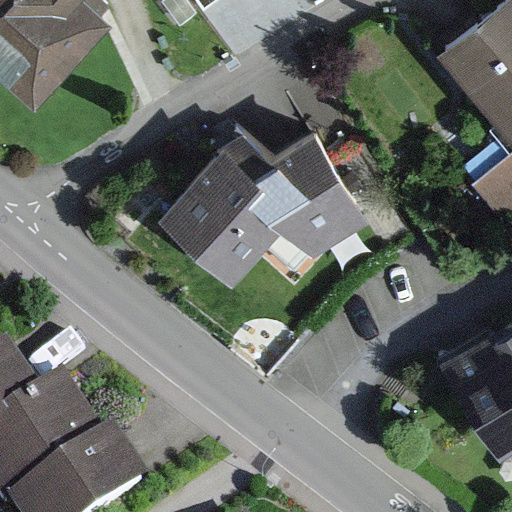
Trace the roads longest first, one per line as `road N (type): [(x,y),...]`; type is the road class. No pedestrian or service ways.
road 1 (residential): [(15,215),(106,296),(392,511)]
road 2 (residential): [(355,0),(15,215)]
